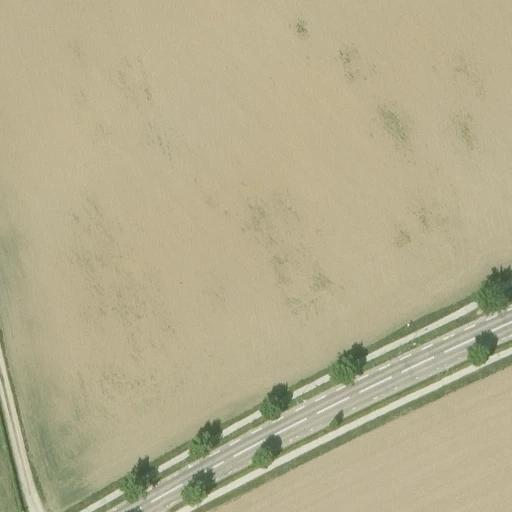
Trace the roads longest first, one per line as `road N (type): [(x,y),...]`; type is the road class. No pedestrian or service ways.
road 1 (tertiary): [(136,511),(302,421),(511,323)]
road 2 (track): [(34,511),(0,383)]
